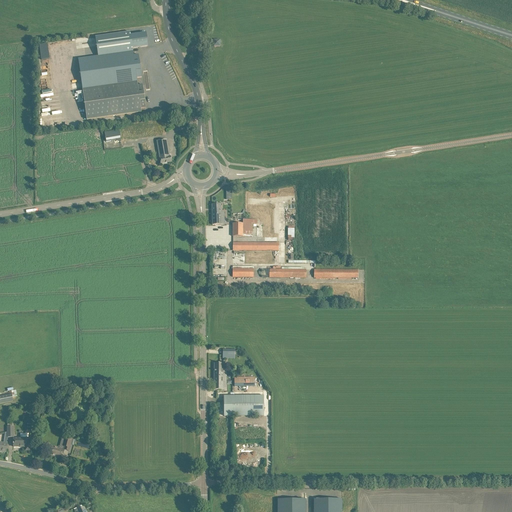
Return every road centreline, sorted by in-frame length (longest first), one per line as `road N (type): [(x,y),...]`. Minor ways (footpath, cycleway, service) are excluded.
road 1 (unclassified): [(511,481),(204,484)]
road 2 (secondary): [(204,484),(201,212)]
road 3 (unclassified): [(242,175),(511,135)]
road 4 (unclassified): [(204,484),(96,486),(0,463)]
road 5 (tertiary): [(0,214),(171,181)]
road 6 (secondary): [(200,127),(165,10)]
